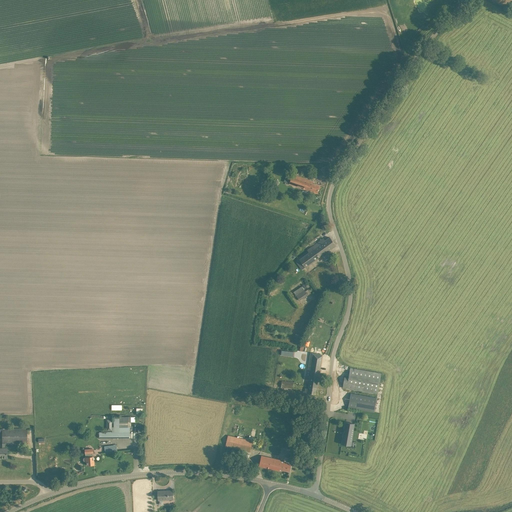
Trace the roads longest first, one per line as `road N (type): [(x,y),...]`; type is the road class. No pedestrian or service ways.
road 1 (unclassified): [(313,494),(333,350),(350,298),(331,188),(424,47),(469,0)]
road 2 (tertiary): [(44,496),(162,472),(271,483)]
road 3 (track): [(345,321),(490,366)]
